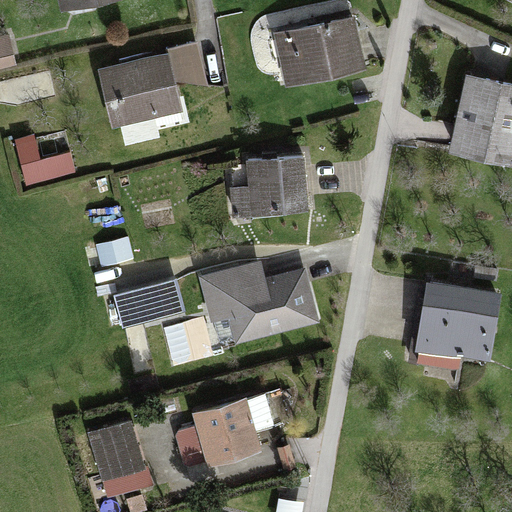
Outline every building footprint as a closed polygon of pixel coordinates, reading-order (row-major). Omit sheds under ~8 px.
[(58,0),(61,11),(112,0),(58,0)] [(352,21),(279,37),(290,89),(363,73),(352,21)] [(167,59),(103,74),(116,127),(179,112),(167,59)] [(511,90),(470,81),(455,153),(511,165),(511,90)] [(305,162),(249,167),(251,191),(233,192),(235,215),(309,209),(305,162)] [(316,321),(302,270),(263,280),(259,264),(208,277),(218,314),(233,310),(241,341),(316,321)] [(175,282),(116,296),(123,325),(182,311),(175,282)] [(496,295),(429,286),(418,359),(486,368),(496,295)] [(243,403),(195,416),(209,465),(257,451),(243,403)] [(123,428),(93,439),(107,480),(138,470),(123,428)]
